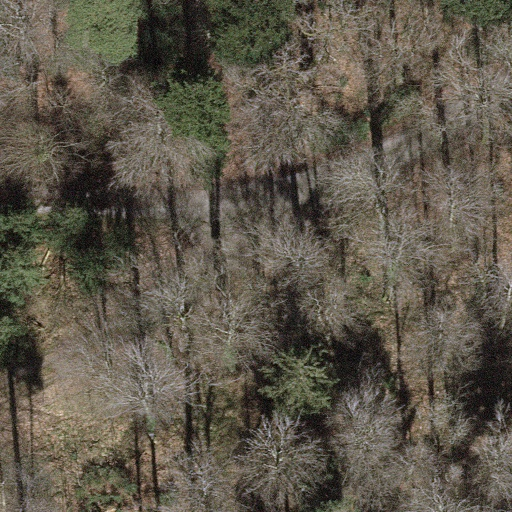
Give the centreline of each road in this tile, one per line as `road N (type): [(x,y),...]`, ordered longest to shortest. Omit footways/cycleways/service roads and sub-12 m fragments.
road 1 (track): [(0,383),(511,85)]
road 2 (track): [(0,209),(277,222)]
